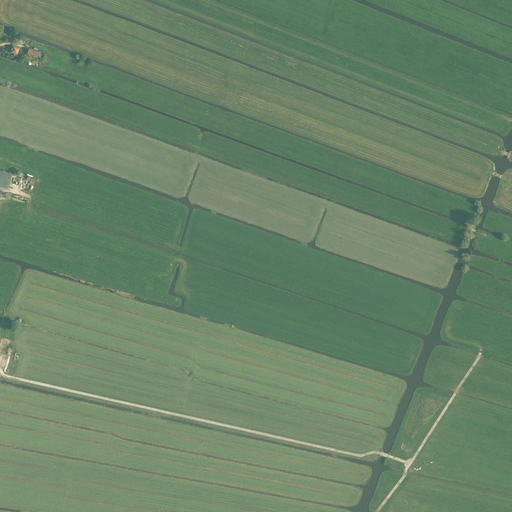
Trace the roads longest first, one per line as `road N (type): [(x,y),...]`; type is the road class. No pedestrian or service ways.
road 1 (track): [(379,451),(357,457),(0,379)]
road 2 (track): [(377,511),(482,349)]
